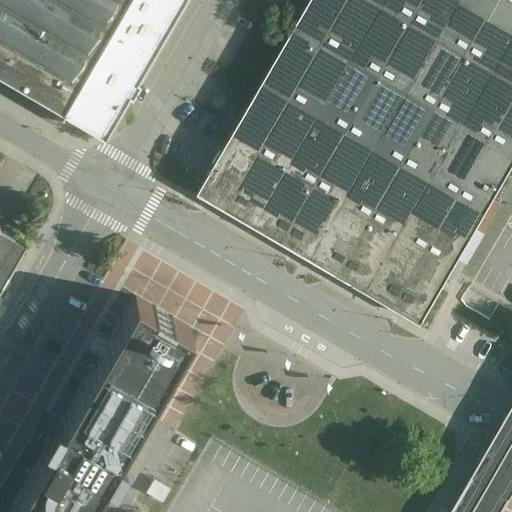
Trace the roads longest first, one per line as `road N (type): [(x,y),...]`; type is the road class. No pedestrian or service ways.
road 1 (unclassified): [(441,382),(111,192)]
road 2 (unclassified): [(223,0),(111,192)]
road 3 (unclassified): [(111,192),(0,380)]
road 4 (unclassified): [(111,192),(0,127)]
